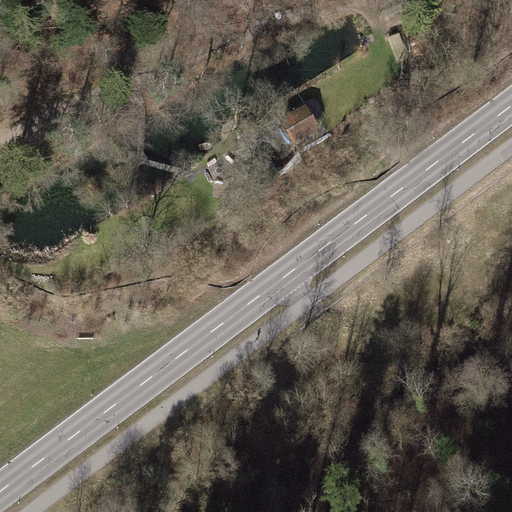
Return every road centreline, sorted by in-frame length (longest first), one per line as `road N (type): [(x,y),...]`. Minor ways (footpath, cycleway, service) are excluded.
road 1 (tertiary): [(0,492),(511,106)]
road 2 (track): [(432,0),(400,13),(341,6),(302,17)]
